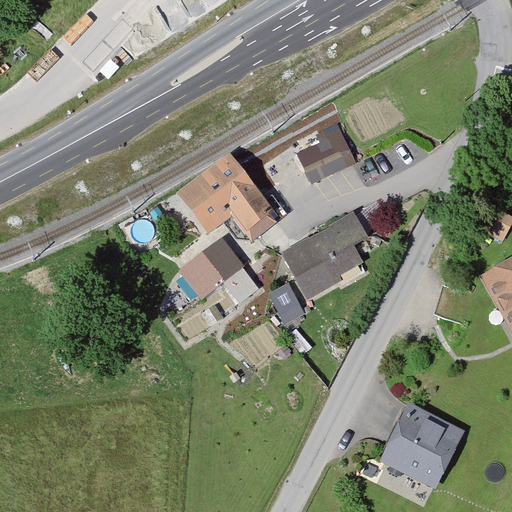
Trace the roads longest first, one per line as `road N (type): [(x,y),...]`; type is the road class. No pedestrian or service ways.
road 1 (unclassified): [(296,511),(472,138),(495,67),(488,0)]
road 2 (secondary): [(322,0),(0,181)]
